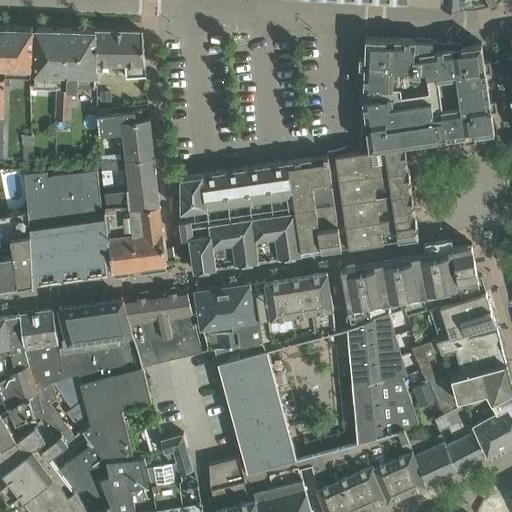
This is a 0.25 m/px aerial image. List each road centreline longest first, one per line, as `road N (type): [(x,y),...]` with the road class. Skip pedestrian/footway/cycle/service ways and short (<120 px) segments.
road 1 (unclassified): [(0,0),(266,9)]
road 2 (unknown): [(212,511),(175,367)]
